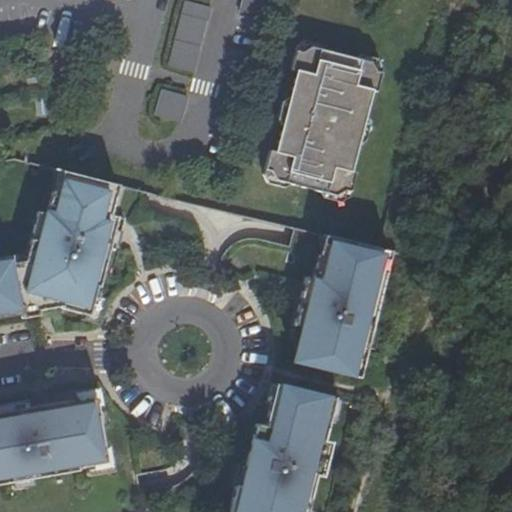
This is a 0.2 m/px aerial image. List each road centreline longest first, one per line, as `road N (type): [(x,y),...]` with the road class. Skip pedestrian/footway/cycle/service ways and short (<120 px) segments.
road 1 (residential): [(136,354),(148,380),(173,394),(213,383),(226,358),(223,330),(191,305),(163,308),(137,340)]
road 2 (residential): [(136,354),(0,363)]
road 3 (residential): [(153,0),(120,126)]
